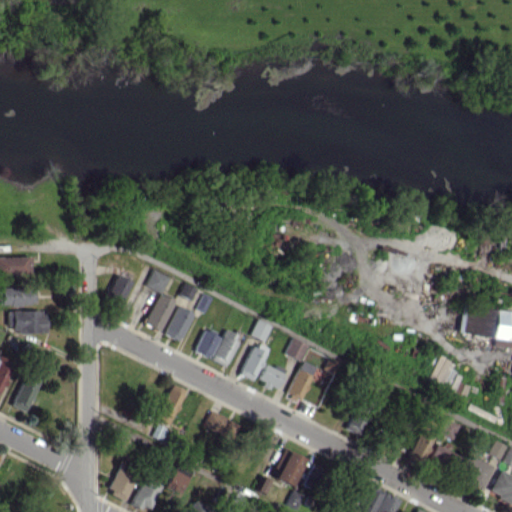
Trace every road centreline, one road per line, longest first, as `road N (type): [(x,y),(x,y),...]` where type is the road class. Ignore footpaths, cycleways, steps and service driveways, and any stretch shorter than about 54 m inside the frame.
road 1 (residential): [(87,320),(465,511)]
road 2 (residential): [(86,241),(86,511)]
